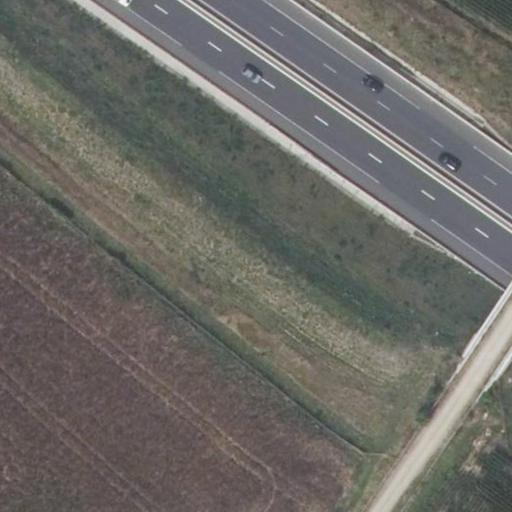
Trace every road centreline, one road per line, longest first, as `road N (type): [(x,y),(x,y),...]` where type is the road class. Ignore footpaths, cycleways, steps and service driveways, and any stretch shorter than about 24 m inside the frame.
road 1 (motorway): [(138,0),(511,259)]
road 2 (motorway): [(511,207),(221,0)]
road 3 (track): [(378,511),(511,317)]
